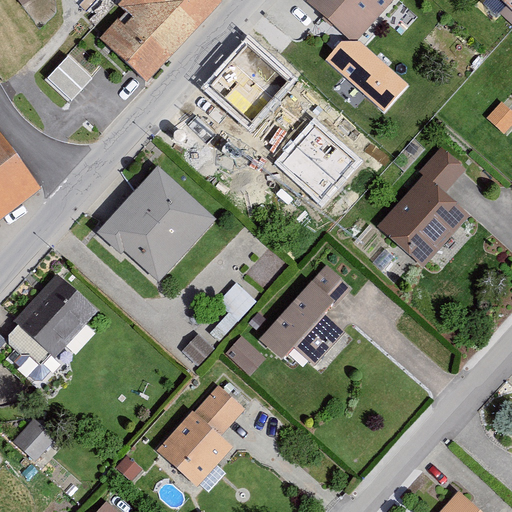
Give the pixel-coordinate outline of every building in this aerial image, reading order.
[(143,76),(213,0),(140,0),(103,40),(143,76)] [(354,41),(391,0),(308,0),(309,0),(354,41)] [(249,36),(203,88),(252,131),(298,79),(249,36)] [(359,42),(342,42),(326,59),(384,111),(407,85),(359,42)] [(70,52),(48,75),(71,98),(94,75),(70,52)] [(511,106),(503,98),(487,114),(506,131),(511,124),(511,106)] [(311,119),(273,163),(322,205),(360,161),(311,119)] [(0,209),(35,185),(0,135),(0,209)] [(382,226),(419,259),(458,216),(437,198),(458,173),(442,158),(382,226)] [(155,174),(101,230),(153,279),(206,224),(155,174)] [(261,283),(284,258),(268,244),(245,269),(261,283)] [(347,292),(322,271),(263,341),(282,357),(292,345),(315,364),(342,333),(325,318),(347,292)] [(10,338),(46,368),(91,315),(55,284),(10,338)] [(205,319),(219,333),(251,301),(237,286),(205,319)] [(255,370),(263,360),(241,342),(233,352),(255,370)] [(240,413),(218,391),(160,450),(195,485),(229,451),(216,438),(240,413)] [(16,449),(33,461),(49,440),(31,428),(16,449)] [(480,511),(459,494),(444,511),(480,511)]
